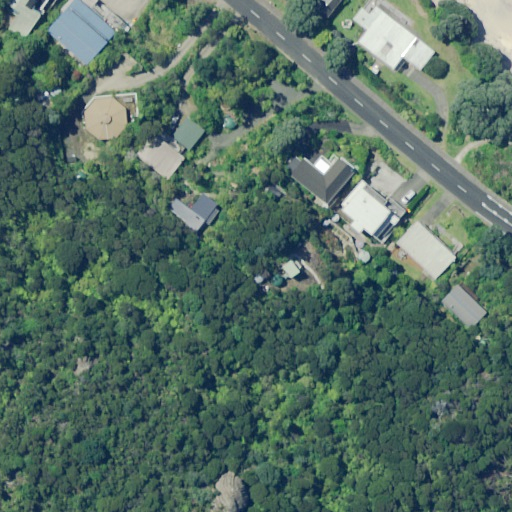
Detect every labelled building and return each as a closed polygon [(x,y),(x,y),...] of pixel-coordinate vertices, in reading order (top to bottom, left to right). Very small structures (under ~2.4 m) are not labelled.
[(51,3),(53,4),(55,0),(9,0),(0,15),(0,24),(24,40),(40,15),(42,17),(45,12),(51,3)] [(92,4),(96,0),(95,0),(78,0),(78,1),(76,0),(73,0),(46,31),(85,66),(114,33),(109,29),(118,20),(101,5),(97,9),(92,4)] [(313,8),(326,19),(340,0),(319,0),(313,8)] [(413,23),(383,0),(368,0),(353,20),(366,31),(357,42),(392,69),(402,57),(419,71),(433,52),(406,31),(413,23)] [(124,51),(117,60),(135,75),(143,66),(124,51)] [(118,138),(140,136),(135,93),(110,95),(91,98),(81,111),(83,130),(96,141),(118,138)] [(187,162),(152,136),(137,157),(172,182),(187,162)] [(353,172),(351,171),(353,168),(340,157),(337,159),(332,155),(327,161),(321,156),(313,166),(303,157),(298,163),(292,158),(283,168),(326,204),(353,172)] [(384,202),(360,182),(338,209),(352,221),(348,226),(358,233),(362,229),(375,239),(387,224),(392,227),(404,211),(397,205),(387,198),(384,202)] [(214,208),(216,204),(201,195),(183,223),(197,232),(204,222),(208,224),(217,210),(214,208)] [(454,259),(416,222),(395,244),(433,280),(454,259)] [(486,312),(456,285),(440,302),(470,329),(486,312)]
